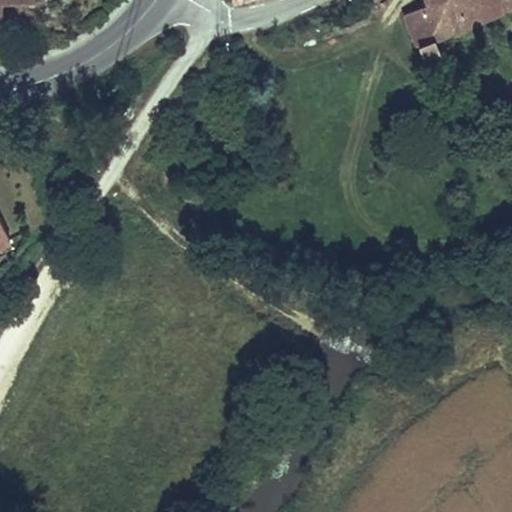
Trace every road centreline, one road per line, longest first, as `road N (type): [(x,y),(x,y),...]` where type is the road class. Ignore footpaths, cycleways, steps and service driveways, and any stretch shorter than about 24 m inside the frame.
road 1 (track): [(208,16),(0,367)]
road 2 (track): [(449,388),(396,378),(201,260),(111,176)]
road 3 (secondary): [(157,0),(100,53),(0,95)]
road 4 (residential): [(298,0),(228,19),(179,0)]
